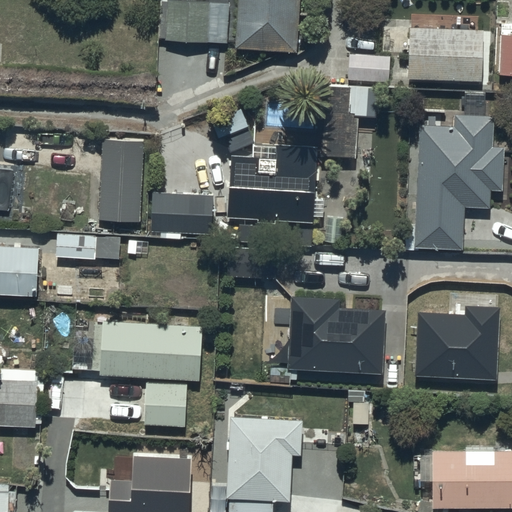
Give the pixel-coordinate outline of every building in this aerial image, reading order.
[(231,5),(163,0),(159,0),(157,40),(228,45),(231,5)] [(239,0),(236,47),(298,51),(301,0),(239,0)] [(486,29),(410,26),(408,75),(484,78),(486,29)] [(511,34),(502,34),(501,73),(511,72),(511,34)] [(390,52),(348,51),(348,79),(390,80),(390,52)] [(455,125),(418,123),(412,246),(462,249),(464,205),(490,206),(491,188),(503,188),(505,146),(494,145),(495,114),(455,113),(455,125)] [(145,137),(103,135),(98,220),(140,222),(145,137)] [(274,156),(232,154),(228,216),(313,221),(317,145),(275,142),(274,156)] [(215,191),(153,188),(151,232),(213,235),(215,191)] [(121,235),(57,232),(56,255),(120,258),(121,235)] [(39,245),(0,242),(0,293),(37,295),(39,245)] [(278,251),(229,247),(227,277),(275,281),(278,251)] [(287,369),(383,373),(386,308),(339,305),(340,295),(291,293),(287,369)] [(464,315),(419,312),(416,376),(496,380),(500,308),(465,306),(464,315)] [(103,322),(95,321),(92,369),(101,370),(101,376),(201,382),(205,326),(103,320),(103,322)] [(85,377),(45,376),(44,417),(84,418),(85,377)] [(39,381),(1,379),(0,391),(0,422),(36,425),(39,381)] [(305,417),(231,414),(228,496),(231,496),(230,511),(273,511),(274,498),(291,499),(292,455),(303,455),(305,417)] [(511,447),(433,448),(433,454),(422,455),(423,477),(434,477),(435,507),(511,505),(511,447)] [(189,511),(192,456),(133,453),(132,480),(111,479),(109,511),(189,511)] [(17,483),(0,482),(0,511),(9,511),(10,500),(16,500),(17,483)]
